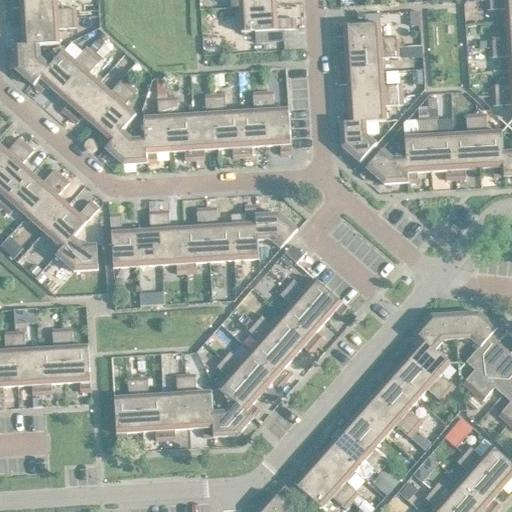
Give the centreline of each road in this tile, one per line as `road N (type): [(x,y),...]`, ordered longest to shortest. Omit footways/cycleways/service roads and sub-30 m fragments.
road 1 (residential): [(327,163),(115,178),(0,75)]
road 2 (residential): [(237,483),(277,454),(441,268)]
road 3 (residential): [(0,494),(237,483)]
road 4 (residential): [(327,163),(318,0)]
road 5 (residential): [(342,189),(312,224),(374,280)]
road 6 (residential): [(441,268),(342,189)]
